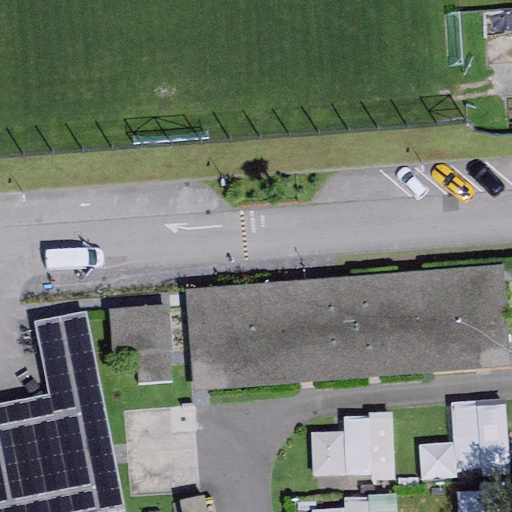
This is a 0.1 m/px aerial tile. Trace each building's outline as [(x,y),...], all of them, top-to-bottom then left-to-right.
[(501,266),(184,290),(192,392),(509,368),(501,266)] [(169,305),(107,309),(110,357),(133,356),(135,384),(173,382),(169,305)] [(0,511),(123,511),(84,312),(33,322),(48,394),(0,403),(0,511)] [(458,442),(430,442),(430,473),(505,474),(505,403),(458,402),(458,442)] [(354,429),(321,431),(324,480),(404,476),(401,413),(354,415),(354,429)] [(438,497),(437,511),(497,511),(498,497),(438,497)] [(324,511),(405,511),(405,498),(324,502),(324,511)]
